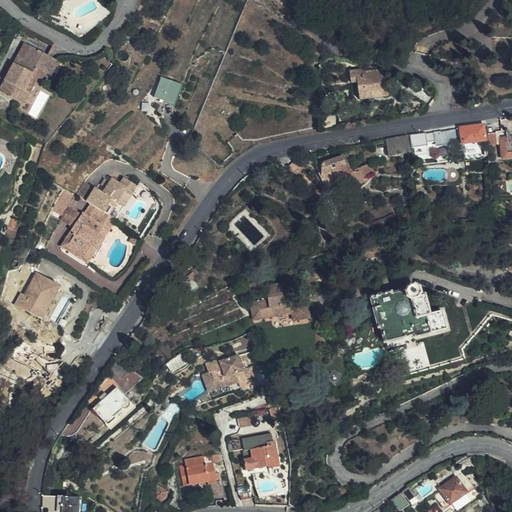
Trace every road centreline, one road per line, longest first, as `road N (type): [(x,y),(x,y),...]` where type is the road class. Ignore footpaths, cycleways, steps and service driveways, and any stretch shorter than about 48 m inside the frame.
road 1 (tertiary): [(33,511),(44,445),(236,167),(274,148),(440,118)]
road 2 (residential): [(440,118),(446,92),(436,76),(398,63),(291,0)]
road 3 (tertiary): [(511,455),(456,446),(342,511)]
road 4 (residential): [(130,0),(92,49),(1,0)]
road 5 (unknown): [(176,250),(159,237),(173,197),(165,184),(122,166),(95,190)]
